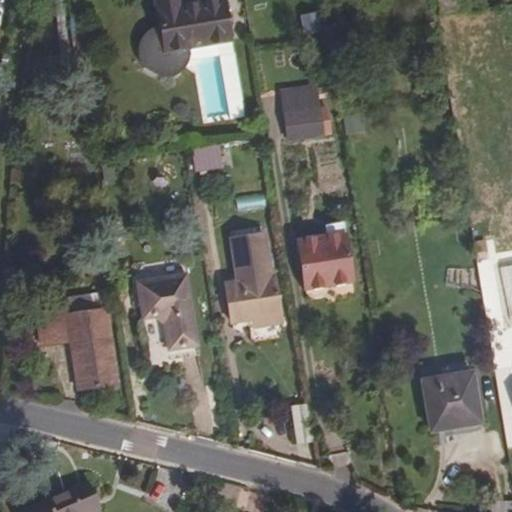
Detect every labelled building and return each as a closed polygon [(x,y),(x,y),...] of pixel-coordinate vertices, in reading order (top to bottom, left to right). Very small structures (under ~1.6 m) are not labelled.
[(155,0),(159,27),(156,27),(150,30),(147,32),(143,37),(140,42),(139,48),(139,55),(140,61),(145,68),(147,71),(152,74),(159,76),(165,76),(171,75),(174,74),(179,71),(183,66),(187,61),(189,51),(188,48),(230,41),(223,0),(205,0),(179,4),(178,0),(155,0)] [(467,0),(437,0),(439,13),(469,9),(467,0)] [(283,113),(318,108),(315,88),(294,92),(261,97),(263,116),(283,113)] [(283,113),(287,139),(322,133),(330,132),(330,127),(321,128),(318,108),(283,113)] [(192,147),(192,172),(221,171),(220,147),(192,147)] [(235,168),(255,165),(252,148),(233,151),(235,168)] [(290,240),(297,289),(346,281),(337,223),(320,226),(321,236),(290,240)] [(224,283),(230,317),(250,314),(250,316),(281,312),(275,275),(269,276),(262,231),(231,236),(239,281),(224,283)] [(511,262),(501,264),(509,317),(511,316),(511,262)] [(197,346),(186,274),(137,282),(142,319),(154,318),(163,324),(167,349),(197,346)] [(116,383),(105,309),(66,315),(64,302),(35,306),(41,345),(70,342),(77,389),(116,383)] [(281,312),(250,316),(251,319),(252,329),(283,324),(281,312)] [(230,317),(231,322),(251,319),(250,316),(250,314),(230,317)] [(472,372),(420,380),(429,431),(480,423),(472,372)] [(292,408),(298,444),(313,441),(307,405),(292,408)] [(81,511),(97,511),(85,486),(73,491),(81,511)] [(81,511),(73,491),(25,511),(81,511)]
